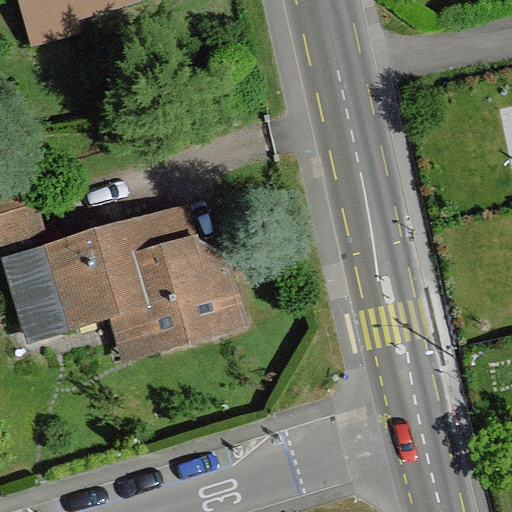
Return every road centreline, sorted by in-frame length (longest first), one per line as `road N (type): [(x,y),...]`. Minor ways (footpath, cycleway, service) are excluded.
road 1 (tertiary): [(340,74),(424,425)]
road 2 (residential): [(128,511),(424,425)]
road 3 (residential): [(340,74),(511,38)]
